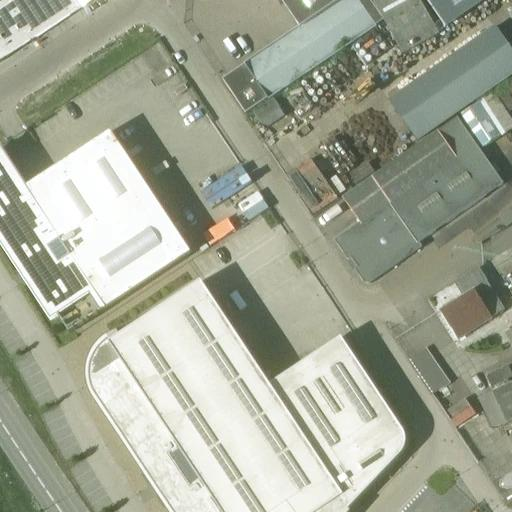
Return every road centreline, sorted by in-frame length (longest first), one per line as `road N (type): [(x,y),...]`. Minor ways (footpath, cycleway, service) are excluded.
road 1 (unclassified): [(148,0),(446,442)]
road 2 (unclassified): [(137,511),(0,289)]
road 3 (unknown): [(355,307),(433,253),(511,180)]
road 4 (unclassified): [(0,93),(138,0)]
